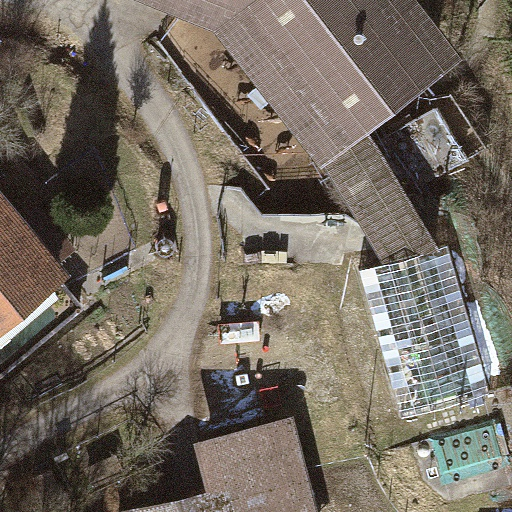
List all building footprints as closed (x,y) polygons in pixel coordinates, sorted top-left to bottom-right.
[(139,0),(210,29),(320,172),(379,271),(349,278),(388,424),(493,398),(454,254),(434,256),(363,138),(460,61),(411,0),(139,0)] [(0,371),(84,302),(19,224),(49,200),(0,141),(0,371)] [(269,368),(199,385),(205,409),(274,392),(269,368)] [(302,511),(285,428),(193,448),(203,496),(138,511),(302,511)] [(109,464),(77,474),(83,492),(115,483),(109,464)]
